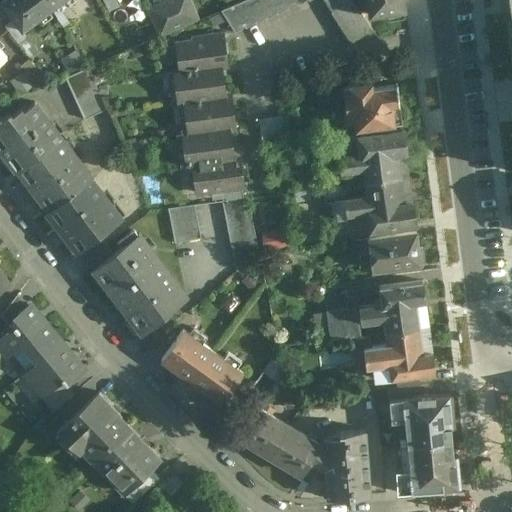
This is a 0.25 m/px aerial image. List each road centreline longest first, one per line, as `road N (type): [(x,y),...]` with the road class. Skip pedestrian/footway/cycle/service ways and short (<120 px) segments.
road 1 (residential): [(0,201),(191,434),(233,477),(296,511)]
road 2 (residential): [(487,338),(445,0)]
road 3 (residential): [(376,511),(502,501)]
road 4 (residential): [(502,501),(490,377)]
